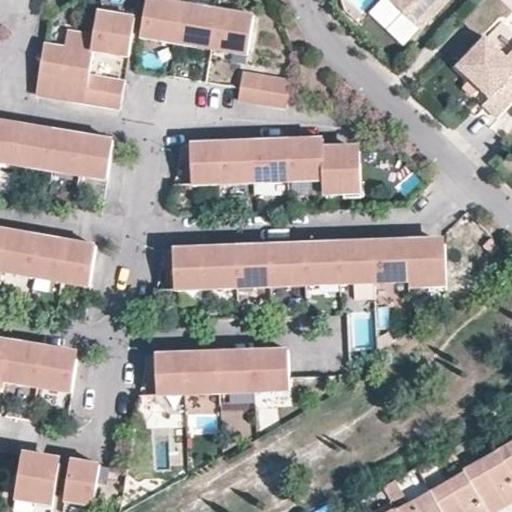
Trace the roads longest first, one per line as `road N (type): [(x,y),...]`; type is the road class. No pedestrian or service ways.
road 1 (residential): [(136,231),(415,225),(470,175)]
road 2 (residential): [(25,0),(11,108),(153,125)]
road 3 (residential): [(305,0),(315,26),(470,175)]
road 4 (residential): [(120,337),(103,442),(0,428)]
road 5 (residential): [(120,337),(299,334),(322,347)]
road 6 (residential): [(153,125),(338,126)]
road 7 (residential): [(0,210),(136,231)]
road 8 (residential): [(0,317),(120,337)]
